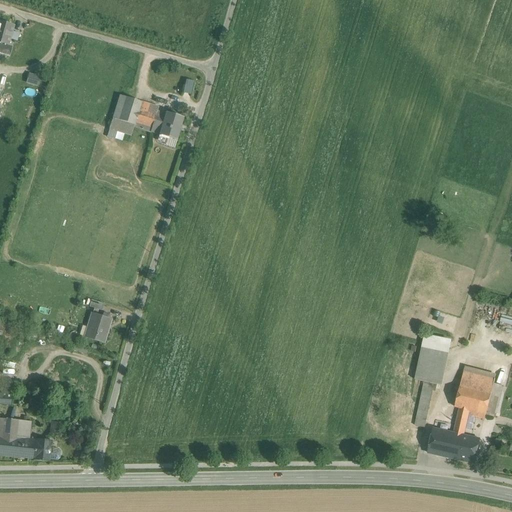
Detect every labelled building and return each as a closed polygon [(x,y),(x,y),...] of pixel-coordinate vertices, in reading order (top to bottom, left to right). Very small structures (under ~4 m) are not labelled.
[(14,26),(0,21),(0,43),(8,46),(14,26)] [(28,74),(26,84),(38,86),(39,75),(28,74)] [(190,94),(194,81),(186,79),(182,92),(190,94)] [(141,102),(120,96),(113,119),(134,125),(135,125),(139,111),(141,102)] [(159,107),(142,102),(141,102),(139,111),(156,116),(157,112),(159,107)] [(156,116),(139,111),(135,125),(134,125),(134,127),(159,135),(163,124),(154,122),(156,116)] [(165,114),(157,112),(156,116),(154,122),(163,124),(165,114)] [(183,118),(166,113),(163,124),(159,135),(177,141),(183,118)] [(134,125),(113,119),(111,123),(133,130),(134,127),(134,125)] [(104,304),(91,300),(89,307),(102,311),(104,304)] [(111,319),(93,314),(85,338),(103,343),(111,319)] [(511,325),(511,316),(502,315),(500,323),(511,325)] [(16,325),(1,323),(0,322),(0,351),(13,353),(14,345),(16,333),(15,333),(16,325)] [(423,342),(415,379),(423,381),(435,384),(442,385),(450,348),(423,342)] [(503,386),(463,376),(455,407),(469,411),(495,417),(503,386)] [(435,384),(423,381),(414,424),(426,426),(435,384)] [(13,389),(0,387),(0,404),(11,405),(13,389)] [(469,411),(460,408),(454,434),(462,436),(463,436),(469,411)] [(0,455),(9,457),(13,420),(0,418),(0,455)] [(13,420),(9,457),(28,459),(30,440),(29,440),(31,422),(13,420)] [(59,423),(51,422),(49,436),(58,437),(59,423)] [(454,434),(434,430),(429,453),(457,459),(462,436),(454,434)] [(463,436),(462,436),(457,459),(474,463),(479,440),(463,436)] [(52,441),(36,439),(36,441),(30,440),(28,459),(34,459),(34,460),(49,462),(50,459),(58,460),(60,458),(60,451),(59,449),(51,448),(52,441)] [(511,440),(502,439),(500,448),(511,450),(511,440)]
